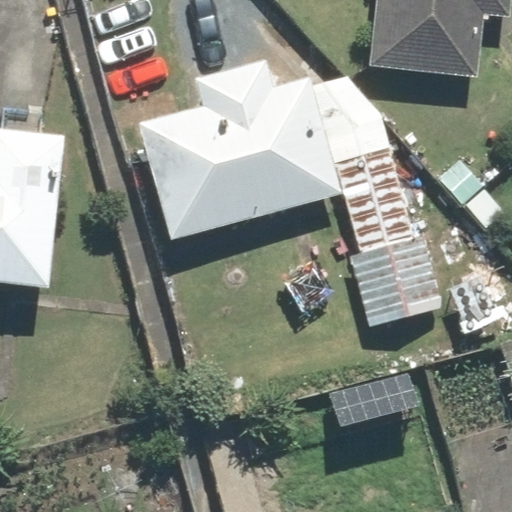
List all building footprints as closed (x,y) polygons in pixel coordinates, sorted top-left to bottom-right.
[(511,0),(377,0),(371,66),(478,77),(484,15),(510,18),(511,0)] [(141,123),(171,237),(342,192),(312,78),(274,88),(267,61),(197,80),(204,107),(141,123)] [(0,281),(50,287),(66,136),(0,128),(0,281)] [(428,290),(388,142),(336,156),(376,303),(428,290)] [(338,293),(299,303),(314,361),(353,351),(338,293)] [(414,373),(327,394),(336,429),(422,407),(414,373)]
